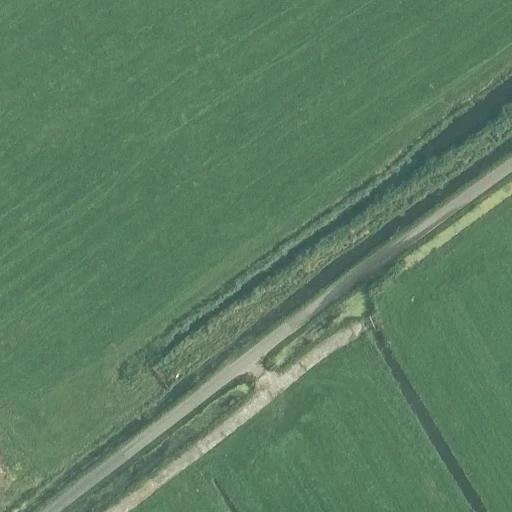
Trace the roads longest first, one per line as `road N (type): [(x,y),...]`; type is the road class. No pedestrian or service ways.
road 1 (unclassified): [(53,511),(511,166)]
road 2 (track): [(362,328),(120,511)]
road 3 (track): [(359,511),(276,388),(247,362)]
